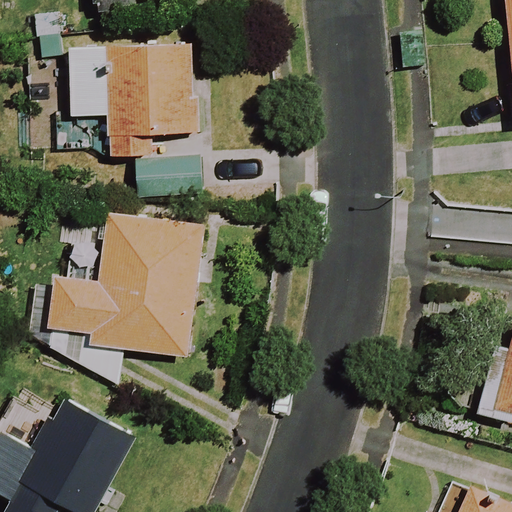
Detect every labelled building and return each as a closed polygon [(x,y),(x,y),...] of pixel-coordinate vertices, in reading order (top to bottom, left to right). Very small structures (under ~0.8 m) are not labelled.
[(183,11),(182,0),(89,0),(90,15),(183,11)] [(511,0),(502,0),(511,104),(511,0)] [(196,181),(194,49),(70,50),(71,127),(64,128),(64,164),(134,163),(134,182),(196,181)] [(52,280),(46,330),(85,335),(83,346),(185,358),(201,227),(109,216),(101,286),(52,280)] [(511,312),(495,378),(484,376),(474,417),(511,426),(511,312)] [(97,511),(135,437),(59,400),(39,441),(0,421),(0,498),(8,503),(3,511),(97,511)] [(511,511),(511,505),(453,481),(440,511),(511,511)]
